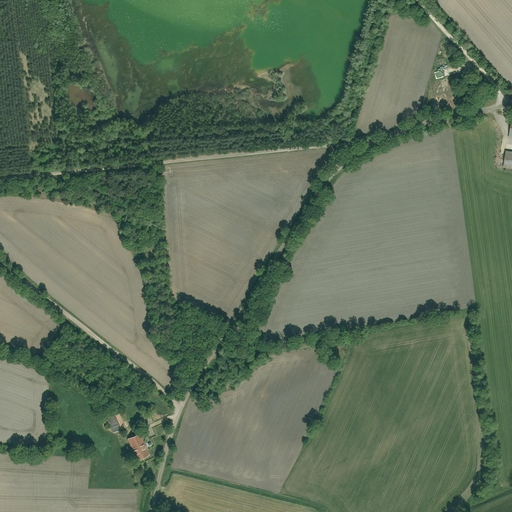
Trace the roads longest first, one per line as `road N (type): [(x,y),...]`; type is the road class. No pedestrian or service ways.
road 1 (residential): [(357,145),(187,388),(151,511)]
road 2 (residential): [(0,181),(357,145)]
road 3 (track): [(182,405),(0,258)]
road 4 (residential): [(511,97),(399,123),(357,145)]
road 5 (track): [(419,0),(499,100)]
